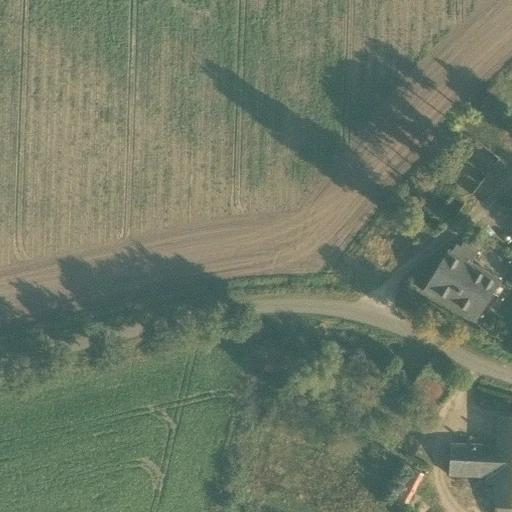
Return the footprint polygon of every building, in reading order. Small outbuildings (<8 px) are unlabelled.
[(477,253),(462,243),(459,247),(455,245),(451,252),(449,251),(424,292),(474,322),(499,279),(471,263),(477,253)] [(314,359),(266,351),(264,365),(312,373),(314,359)] [(409,391),(435,413),(459,383),(432,362),(409,391)] [(511,511),(511,416),(498,416),(497,446),(450,444),(449,478),(483,479),(483,486),(493,486),(491,511),(511,511)] [(396,505),(405,510),(423,476),(414,471),(396,505)]
